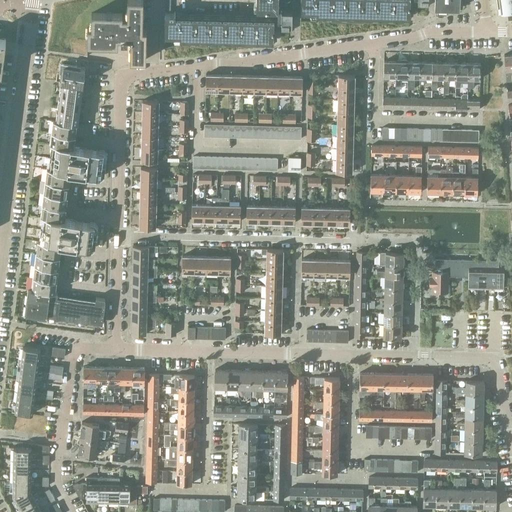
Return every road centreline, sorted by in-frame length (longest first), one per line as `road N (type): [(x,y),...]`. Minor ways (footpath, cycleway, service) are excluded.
road 1 (residential): [(0,280),(33,0)]
road 2 (residential): [(363,241),(120,237)]
road 3 (residential): [(120,237),(125,81),(193,66)]
road 4 (residential): [(70,511),(59,482),(75,362),(88,350),(117,350)]
road 5 (residential): [(303,147),(191,144),(193,66)]
road 6 (residential): [(159,491),(205,492),(206,352)]
road 7 (residential): [(193,66),(372,45)]
road 8 (residential): [(480,119),(373,118),(372,45)]
road 9 (residential): [(363,241),(364,203),(479,205)]
road 10 (residential): [(511,433),(492,361),(414,358)]
road 11 (residential): [(356,356),(206,352)]
road 12 (residential): [(414,358),(418,251),(410,241)]
